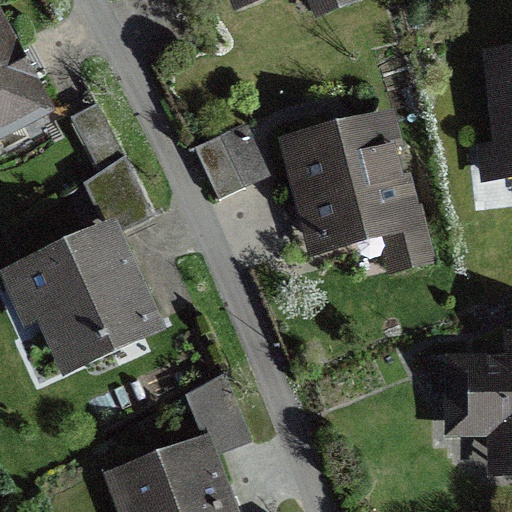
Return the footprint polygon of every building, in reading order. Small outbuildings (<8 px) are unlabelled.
[(361,11),(356,0),(234,0),(241,15),(278,0),(310,0),(321,27),(361,11)] [(0,23),(0,156),(56,126),(0,23)] [(511,36),(488,39),(500,132),(477,135),(482,167),(511,163),(511,36)] [(99,117),(75,129),(100,181),(125,169),(99,117)] [(396,127),(287,154),(316,270),(386,252),(394,283),(433,274),(396,127)] [(243,130),(196,151),(217,198),(264,177),(243,130)] [(168,343),(122,238),(9,287),(29,333),(47,325),(73,384),(168,343)] [(511,371),(455,372),(456,448),(495,447),(496,493),(511,492),(511,371)] [(231,511),(210,454),(116,488),(124,511),(231,511)]
